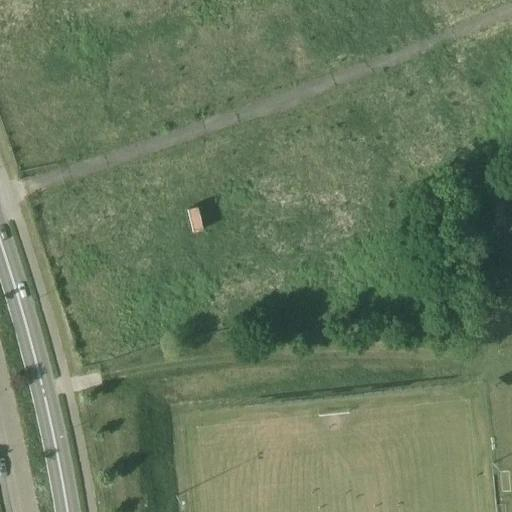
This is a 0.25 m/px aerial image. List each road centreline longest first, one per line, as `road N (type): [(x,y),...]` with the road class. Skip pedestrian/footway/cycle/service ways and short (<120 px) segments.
road 1 (tertiary): [(64,511),(44,398),(0,238)]
road 2 (unclassified): [(0,367),(28,511)]
